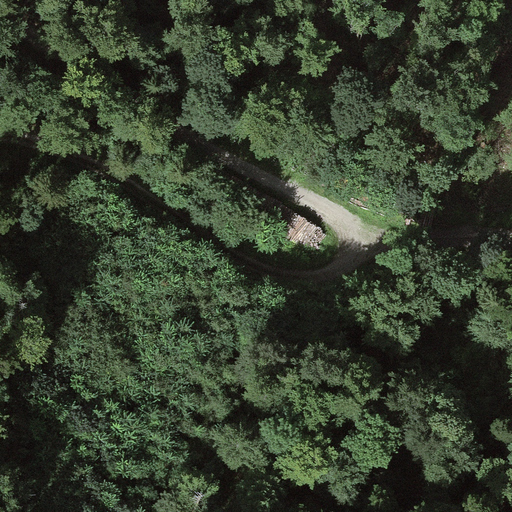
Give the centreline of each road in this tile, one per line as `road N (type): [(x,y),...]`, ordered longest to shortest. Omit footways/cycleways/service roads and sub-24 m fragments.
road 1 (track): [(511,237),(366,220),(202,144),(0,23)]
road 2 (track): [(0,133),(82,158),(237,262),(284,281),(322,280),(352,262),(353,237),(319,200)]
